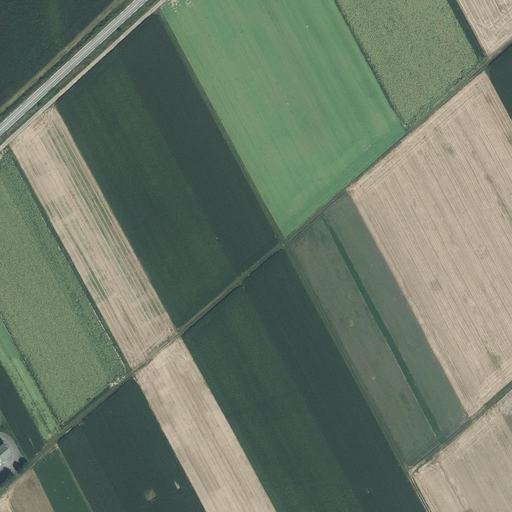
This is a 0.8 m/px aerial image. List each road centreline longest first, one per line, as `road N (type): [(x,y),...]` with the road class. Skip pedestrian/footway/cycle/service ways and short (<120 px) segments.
road 1 (track): [(0,489),(511,42)]
road 2 (track): [(408,475),(157,7)]
road 3 (track): [(0,151),(164,0)]
road 4 (tertiary): [(0,131),(141,0)]
road 5 (track): [(511,385),(408,475),(427,511)]
